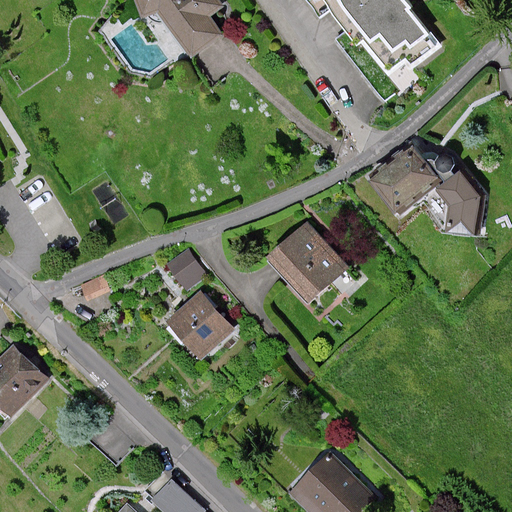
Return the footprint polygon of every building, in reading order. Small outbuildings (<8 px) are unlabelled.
[(136,0),(144,17),(159,13),(191,56),(222,35),(209,16),(222,7),(217,0),(136,0)] [(401,0),(343,0),(374,40),(382,34),(395,50),(406,41),(410,46),(427,33),(401,0)] [(421,140),(380,174),(411,210),(451,177),(421,140)] [(490,194),(468,170),(448,187),(462,203),(459,227),(487,231),(490,194)] [(313,221),(272,259),(314,304),(355,266),(313,221)] [(194,244),(174,259),(193,287),(214,272),(194,244)] [(207,287),(175,316),(210,355),(243,326),(207,287)] [(0,364),(0,387),(24,410),(59,374),(24,340),(0,364)] [(364,511),(383,494),(339,448),(297,488),(320,511),(364,511)] [(456,478),(433,456),(417,472),(440,494),(456,478)] [(205,511),(207,511),(173,479),(154,499),(168,511),(205,511)]
